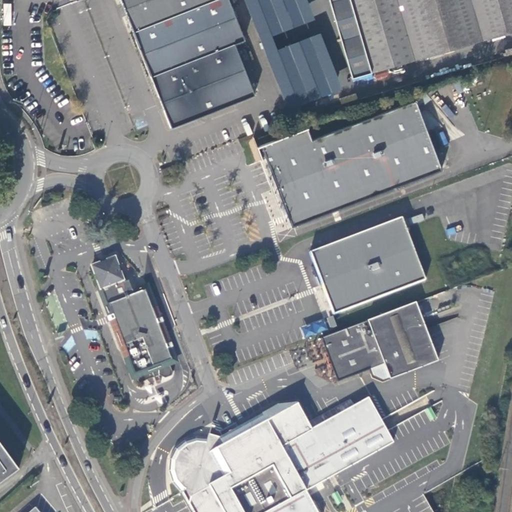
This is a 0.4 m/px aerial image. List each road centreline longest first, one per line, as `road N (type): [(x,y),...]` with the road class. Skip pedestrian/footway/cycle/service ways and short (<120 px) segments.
road 1 (primary): [(110,511),(34,338),(9,250),(9,213)]
road 2 (primary): [(0,303),(54,444),(90,511)]
road 3 (unclassified): [(138,203),(210,384)]
road 4 (unclassified): [(133,511),(149,450),(210,384)]
